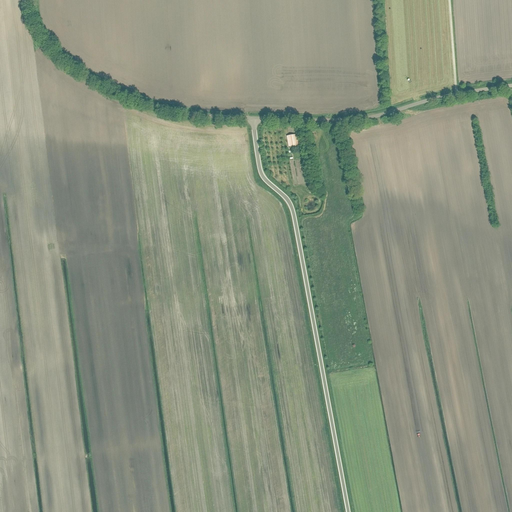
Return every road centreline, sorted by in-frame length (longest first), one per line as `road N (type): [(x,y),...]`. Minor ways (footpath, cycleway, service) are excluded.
road 1 (tertiary): [(347,511),(293,214),(261,174),(253,118)]
road 2 (tertiary): [(253,118),(185,114),(104,86),(50,45),(32,0)]
road 3 (tertiary): [(253,118),(355,119),(511,85)]
